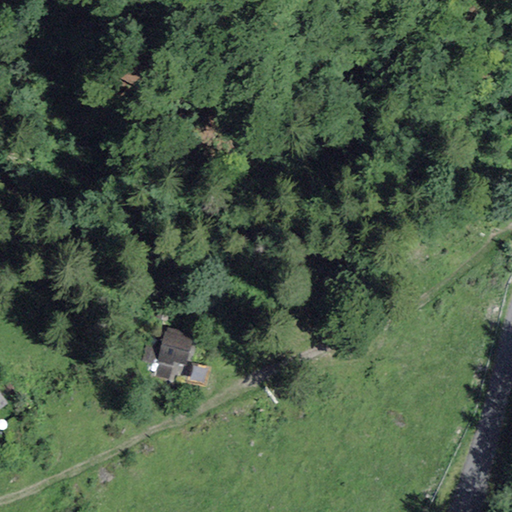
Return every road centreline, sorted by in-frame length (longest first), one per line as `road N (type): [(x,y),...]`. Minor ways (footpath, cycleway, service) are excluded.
road 1 (track): [(0,499),(317,358),(454,281),(511,231)]
road 2 (tertiary): [(466,511),(511,345)]
